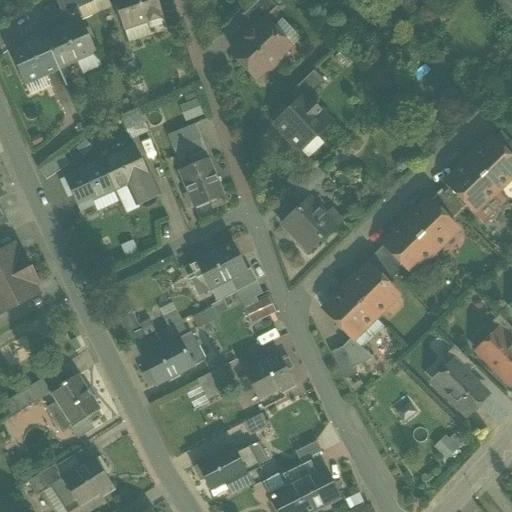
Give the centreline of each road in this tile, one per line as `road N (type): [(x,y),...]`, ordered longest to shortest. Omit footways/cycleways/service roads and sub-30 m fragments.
road 1 (residential): [(79,297),(189,511)]
road 2 (residential): [(284,310),(447,152)]
road 3 (residential): [(284,310),(385,511)]
road 4 (residential): [(250,211),(180,0)]
road 5 (residential): [(79,297),(250,211)]
road 6 (residential): [(0,123),(79,297)]
